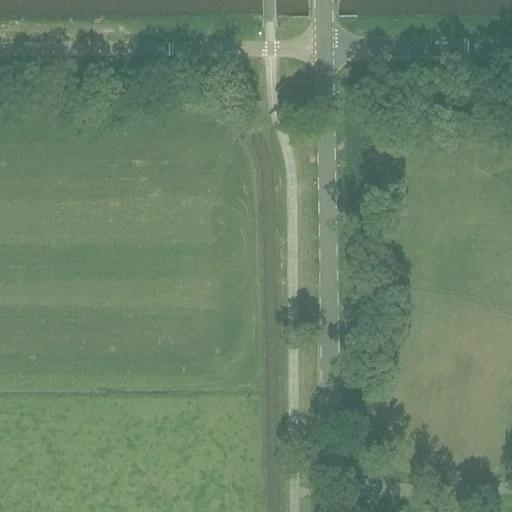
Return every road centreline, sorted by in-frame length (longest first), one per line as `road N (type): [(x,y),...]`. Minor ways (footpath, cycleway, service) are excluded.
road 1 (tertiary): [(334,511),(326,49)]
road 2 (unclassified): [(0,50),(326,49)]
road 3 (unclassified): [(511,48),(326,49)]
